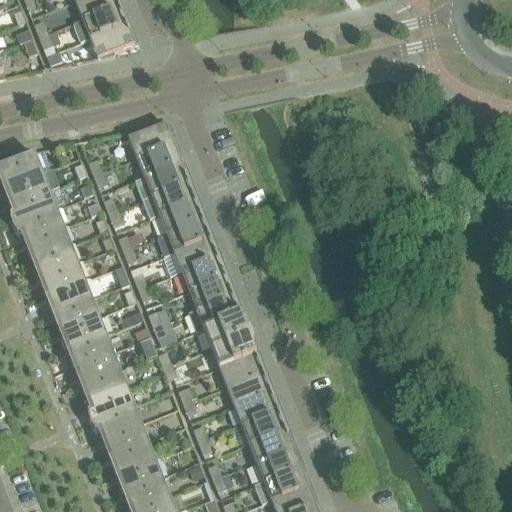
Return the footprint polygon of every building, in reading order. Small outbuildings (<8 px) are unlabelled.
[(91,0),(75,7),(83,26),(120,11),(119,10),(120,6),(120,3),(118,0),(117,0),(91,0)] [(33,1),(24,4),(29,17),(38,13),(33,1)] [(120,11),(83,26),(90,45),(127,30),(127,29),(128,25),(127,22),(125,19),(122,17),(120,11)] [(18,30),(26,27),(21,15),(13,18),(18,30)] [(39,43),(48,39),(43,27),(34,30),(39,43)] [(127,30),(90,45),(98,64),(115,61),(114,58),(135,50),(134,48),(135,44),(135,41),(133,38),(130,37),(127,30)] [(19,49),(33,44),(29,35),(16,40),(19,49)] [(48,39),(39,43),(44,55),(53,51),(48,39)] [(24,49),(29,62),(39,58),(33,45),(24,49)] [(46,61),(50,71),(59,67),(56,58),(46,61)] [(137,164),(174,149),(171,142),(172,139),(172,136),(170,133),(167,132),(166,129),(145,138),(144,134),(127,138),(127,139),(137,164)] [(174,149),(137,164),(144,183),(182,168),(179,161),(180,158),(179,155),(177,152),(175,150),(174,149)] [(0,173),(0,187),(3,194),(43,178),(35,157),(20,161),(21,165),(0,173)] [(93,181),(103,177),(98,165),(88,168),(93,181)] [(182,168),(144,183),(135,187),(142,206),(152,202),(189,187),(186,180),(187,177),(187,174),(185,171),(182,169),(182,168)] [(79,184),(87,181),(82,169),(74,172),(79,184)] [(103,177),(93,181),(98,193),(108,190),(103,177)] [(3,194),(10,212),(50,196),(43,178),(3,194)] [(189,187),(152,202),(142,206),(150,225),(159,221),(197,206),(194,199),(195,196),(194,193),(192,190),(190,188),(189,187)] [(84,203),(94,199),(90,189),(80,193),(84,203)] [(10,212),(13,221),(11,221),(11,223),(12,225),(12,227),(13,229),(13,231),(57,214),(50,196),(10,212)] [(108,219),(118,215),(113,203),(103,206),(108,219)] [(197,206),(159,221),(167,240),(204,225),(201,218),(202,215),(202,212),(200,209),(197,207),(197,206)] [(91,221),(101,218),(97,208),(88,212),(91,221)] [(20,239),(24,248),(64,232),(57,214),(13,231),(14,233),(15,235),(16,237),(17,238),(19,240),(20,239)] [(118,215),(108,219),(113,231),(123,228),(118,215)] [(100,238),(108,235),(104,224),(95,227),(100,238)] [(204,225),(167,240),(174,259),(211,244),(209,237),(210,234),(209,231),(207,228),(205,227),(204,225)] [(24,248),(25,251),(31,266),(71,250),(64,232),(24,248)] [(123,257),(133,253),(128,241),(118,244),(123,257)] [(107,257),(115,253),(110,242),(102,245),(107,257)] [(211,244),(174,259),(182,278),(219,263),(216,256),(217,253),(217,250),(215,247),(212,245),(211,244)] [(31,266),(32,269),(38,284),(78,268),(71,250),(31,266)] [(133,253),(123,257),(128,269),(137,266),(133,253)] [(219,263),(182,278),(189,297),(226,282),(224,275),(225,272),(224,269),(222,266),(219,264),(219,263)] [(38,284),(39,287),(45,302),(85,286),(78,268),(38,284)] [(121,292),(129,289),(125,277),(117,280),(121,292)] [(138,295),(147,291),(143,279),(133,282),(138,295)] [(226,282),(189,297),(197,316),(234,301),(231,294),(232,291),(232,288),(230,285),(227,283),(226,282)] [(52,320),(55,318),(92,304),(85,286),(45,302),(52,320)] [(147,291),(138,295),(143,307),(152,304),(147,291)] [(128,310),(136,307),(137,306),(132,294),(123,298),(128,310)] [(234,301),(197,316),(189,319),(196,338),(204,335),(242,320),(241,319),(238,313),(239,310),(239,307),(237,304),(234,302),(234,301)] [(52,320),(59,337),(99,322),(92,304),(55,318),(52,320)] [(144,325),(140,317),(129,321),(129,322),(132,329),(144,325)] [(153,333),(162,329),(157,317),(148,320),(153,333)] [(242,320),(204,335),(211,354),(254,337),(253,334),(251,331),(250,329),(247,325),(245,323),(242,320)] [(59,337),(60,340),(66,355),(106,339),(99,322),(59,337)] [(162,329),(153,333),(158,345),(167,342),(162,329)] [(151,343),(148,335),(135,340),(138,348),(151,343)] [(254,337),(211,354),(219,373),(256,358),(257,356),(257,353),(257,350),(257,346),(256,343),(255,340),(254,337)] [(66,355),(67,358),(73,373),(113,357),(106,339),(66,355)] [(73,373),(74,376),(80,391),(120,375),(113,357),(73,373)] [(163,373),(172,369),(167,357),(158,361),(163,373)] [(219,373),(226,392),(264,377),(263,376),(264,373),(264,370),(262,367),(259,366),(256,358),(219,373)] [(172,369),(163,373),(167,386),(177,382),(172,369)] [(80,391),(81,394),(87,409),(127,393),(120,375),(80,391)] [(226,392),(234,411),(271,396),(271,395),(272,392),(271,389),(269,386),(267,385),(264,377),(226,392)] [(87,409),(90,418),(89,418),(89,420),(89,423),(89,425),(90,426),(91,428),(135,411),(127,393),(87,409)] [(183,409),(192,406),(187,393),(178,397),(183,409)] [(241,430),(279,415),(278,414),(279,411),(279,408),(277,405),(274,404),(271,396),(234,411),(235,414),(228,416),(233,430),(240,427),(241,430)] [(192,406),(183,409),(188,422),(197,418),(192,406)] [(98,436),(101,445),(142,429),(135,411),(91,428),(91,430),(92,432),(94,434),(95,435),(96,437),(98,436)] [(241,430),(249,449),(286,434),(286,433),(287,430),(286,427),(284,424),(281,422),(279,415),(241,430)] [(101,445),(108,463),(149,447),(142,429),(101,445)] [(198,447),(207,444),(202,431),(193,435),(198,447)] [(249,449),(256,468),(294,453),(293,452),(294,449),(294,446),(292,443),(289,441),(286,434),(249,449)] [(207,444),(198,447),(203,460),(212,456),(207,444)] [(108,463),(109,466),(115,481),(156,465),(149,447),(108,463)] [(256,468),(264,487),(301,472),(301,471),(302,468),(301,465),(299,462),(296,460),(294,453),(256,468)] [(115,481),(116,484),(122,499),(163,483),(156,465),(115,481)] [(205,480),(200,468),(189,473),(194,484),(205,480)] [(213,485),(222,482),(217,469),(208,473),(213,485)] [(271,506),(308,491),(308,490),(309,487),(309,484),(307,481),(304,479),(301,472),(264,487),(254,491),(262,510),(271,506)] [(222,482),(213,485),(218,498),(227,494),(222,482)] [(122,499),(123,502),(127,511),(134,511),(169,499),(163,483),(122,499)] [(271,506),(273,511),(311,511),(316,510),(316,509),(316,506),(316,503),(314,500),(311,498),(308,491),(271,506)] [(134,511),(174,511),(169,499),(134,511)]
